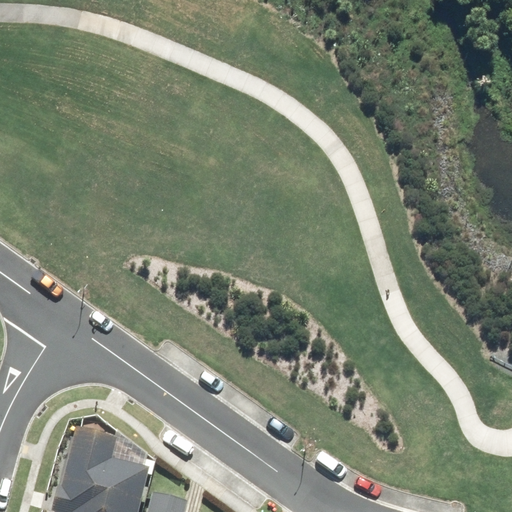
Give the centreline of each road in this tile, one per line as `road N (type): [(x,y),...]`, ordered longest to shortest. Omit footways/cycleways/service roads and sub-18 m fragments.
road 1 (residential): [(64,323),(318,501)]
road 2 (residential): [(64,323),(0,429)]
